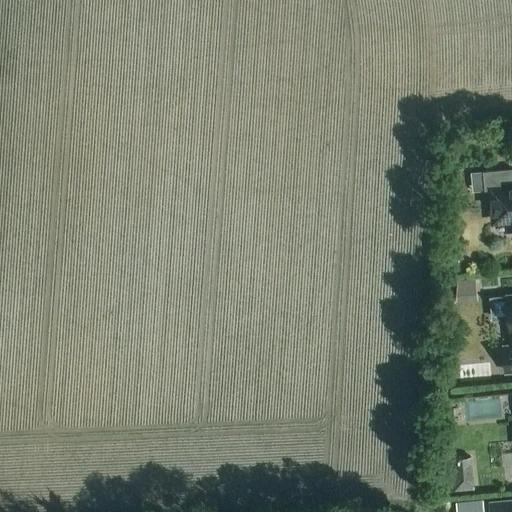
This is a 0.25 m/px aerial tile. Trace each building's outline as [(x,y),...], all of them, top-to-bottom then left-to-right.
[(511,168),(484,171),(486,190),(492,190),(495,224),(511,222),(511,168)] [(456,280),(458,301),(478,299),(476,278),(456,280)] [(493,319),(510,318),(511,332),(511,345),(504,347),(507,371),(511,370),(511,295),(491,297),(493,319)] [(474,490),(472,457),(451,458),(454,492),(474,490)] [(511,511),(511,500),(491,503),(492,511),(511,511)] [(484,511),(484,501),(470,503),(471,511),(484,511)]
